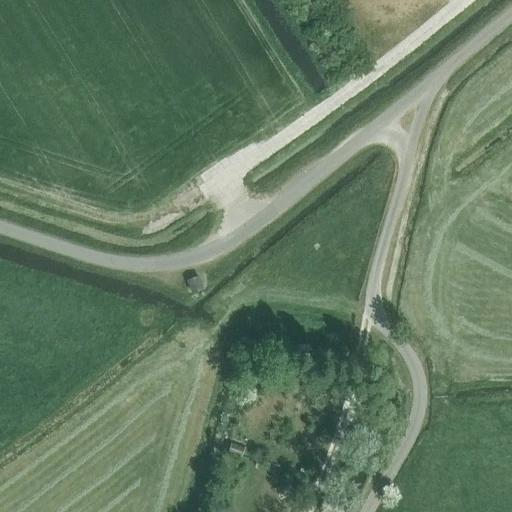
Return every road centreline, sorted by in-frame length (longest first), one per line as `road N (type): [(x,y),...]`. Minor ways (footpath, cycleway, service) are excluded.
road 1 (unclassified): [(511,17),(245,231),(205,254),(165,264),(98,260),(0,229)]
road 2 (track): [(305,511),(351,393),(375,292)]
